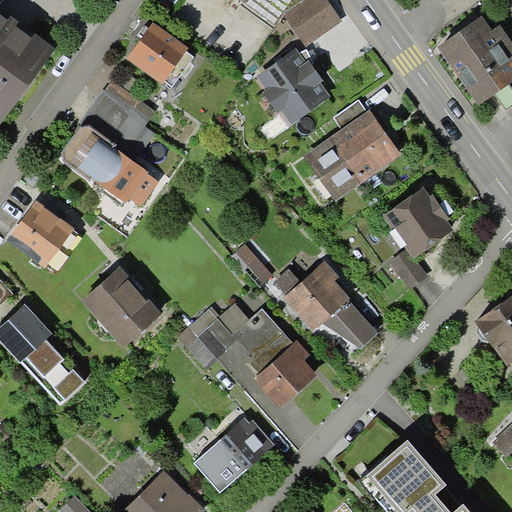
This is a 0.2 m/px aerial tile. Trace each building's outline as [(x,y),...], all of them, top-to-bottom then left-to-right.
[(243,0),(277,25),(284,14),(303,0),(243,0)] [(303,0),(284,14),(306,46),(343,21),(328,0),(303,0)] [(0,7),(0,125),(56,48),(0,7)] [(492,30),(482,15),(437,46),(479,105),(511,81),(511,41),(500,25),(492,30)] [(189,48),(154,22),(127,58),(162,84),(165,81),(187,51),(189,48)] [(299,52),(295,47),(257,77),(265,90),(262,92),(279,114),(282,112),(292,125),(330,97),(320,82),(323,80),(311,64),(313,63),(308,49),(299,52)] [(173,86),(194,57),(187,51),(165,81),(173,86)] [(113,79),(105,89),(130,107),(132,105),(149,119),(155,111),(113,79)] [(144,125),(149,119),(132,105),(130,107),(105,89),(104,91),(103,90),(84,116),(138,156),(155,133),(144,125)] [(341,129),(367,111),(359,99),(332,117),(341,129)] [(403,154),(370,109),(367,111),(341,129),(303,156),(335,202),(403,154)] [(90,126),(81,127),(63,152),(64,160),(90,179),(92,177),(126,203),(129,198),(141,206),(159,181),(147,173),(148,171),(115,148),(117,145),(90,126)] [(423,186),(382,215),(407,249),(413,258),(414,258),(453,230),(446,220),(449,218),(432,194),(430,195),(423,186)] [(75,228),(37,200),(7,240),(45,268),(75,228)] [(273,275),(245,243),(236,252),(264,283),(273,275)] [(413,258),(407,249),(389,261),(409,290),(427,277),(414,258),(413,258)] [(301,282),(289,268),(273,282),(284,295),(281,297),(313,332),(323,323),(349,299),(351,298),(335,280),(339,277),(325,261),(301,282)] [(161,313),(119,265),(80,300),(123,347),(161,313)] [(0,304),(1,305),(14,294),(0,279),(0,304)] [(511,295),(475,321),(507,366),(511,362),(511,295)] [(379,332),(349,299),(323,323),(361,348),(379,332)] [(52,334),(24,304),(0,325),(0,339),(20,362),(26,357),(44,376),(64,358),(46,339),(52,334)] [(250,320),(235,304),(220,316),(217,318),(233,336),(234,334),(250,320)] [(188,327),(216,358),(239,339),(234,334),(233,336),(217,318),(220,316),(212,306),(188,327)] [(281,409),(318,375),(305,361),(310,355),(298,341),(295,344),(263,308),(250,320),(234,334),(239,339),(256,358),(251,363),(260,374),(254,379),(281,409)] [(177,336),(205,368),(216,358),(188,327),(177,336)] [(85,382),(73,369),(54,387),(65,401),(85,382)] [(245,418),(194,463),(220,493),(275,445),(253,420),(250,423),(245,418)] [(20,434),(5,419),(0,424),(0,438),(8,446),(20,434)] [(506,456),(511,450),(511,423),(493,442),(506,456)] [(447,485),(408,440),(367,476),(398,511),(471,511),(463,503),(452,511),(451,511),(436,494),(447,485)] [(203,511),(205,510),(164,470),(121,511),(203,511)] [(90,511),(75,495),(60,509),(61,511),(90,511)]
